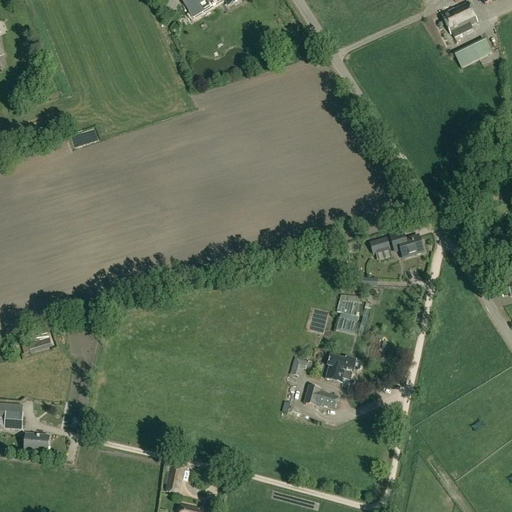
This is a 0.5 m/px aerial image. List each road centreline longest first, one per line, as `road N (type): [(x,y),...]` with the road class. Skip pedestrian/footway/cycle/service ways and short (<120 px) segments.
road 1 (unclassified): [(377,505),(387,495),(445,236)]
road 2 (unclassified): [(445,236),(297,0)]
road 3 (track): [(400,511),(418,448),(468,511)]
road 4 (unclassified): [(511,341),(445,236)]
